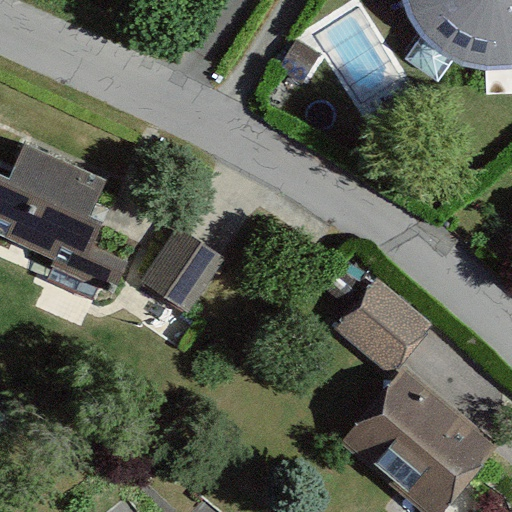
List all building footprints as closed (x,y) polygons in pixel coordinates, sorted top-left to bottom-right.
[(511,0),(411,0),(415,11),(434,36),(461,53),(491,61),(511,59),(511,0)] [(113,191),(24,149),(8,184),(0,179),(0,241),(113,294),(127,265),(87,247),(113,191)] [(141,283),(189,315),(225,260),(178,228),(141,283)] [(335,330),(391,376),(432,327),(376,281),(335,330)] [(442,511),(495,451),(404,374),(338,450),(411,511),(442,511)]
